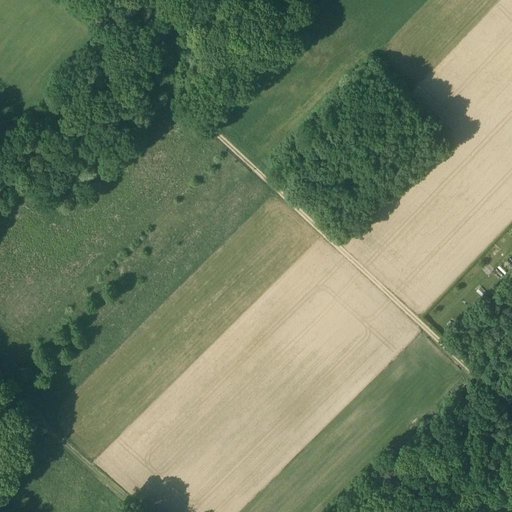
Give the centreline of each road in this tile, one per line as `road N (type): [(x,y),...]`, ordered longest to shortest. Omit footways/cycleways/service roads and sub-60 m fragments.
road 1 (track): [(509,413),(126,50)]
road 2 (track): [(452,133),(343,251)]
